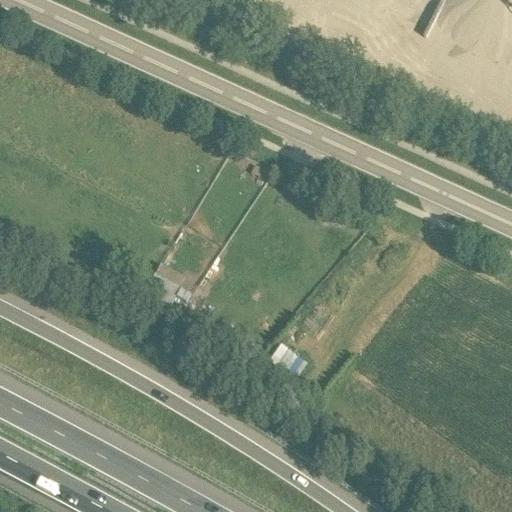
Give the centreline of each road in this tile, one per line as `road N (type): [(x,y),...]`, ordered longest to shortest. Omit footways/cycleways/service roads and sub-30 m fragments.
road 1 (secondary): [(511,225),(16,0)]
road 2 (motorway): [(343,511),(239,442),(0,308)]
road 3 (motorway): [(204,511),(0,398)]
